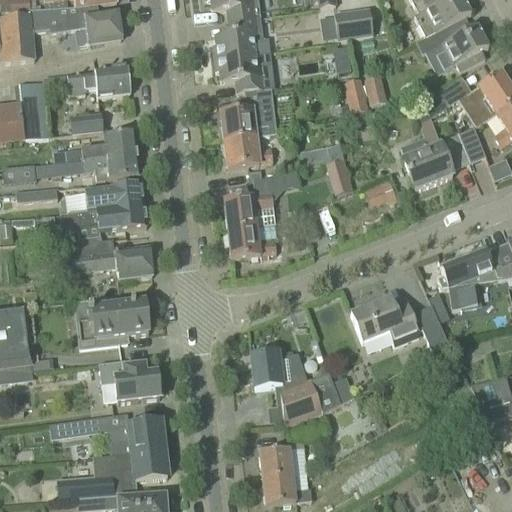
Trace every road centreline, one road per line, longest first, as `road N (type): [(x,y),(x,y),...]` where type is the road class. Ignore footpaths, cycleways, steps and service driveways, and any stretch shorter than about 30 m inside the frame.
road 1 (residential): [(189,315),(275,299),(511,207)]
road 2 (unclassified): [(189,315),(151,0)]
road 3 (unclassified): [(213,511),(189,315)]
